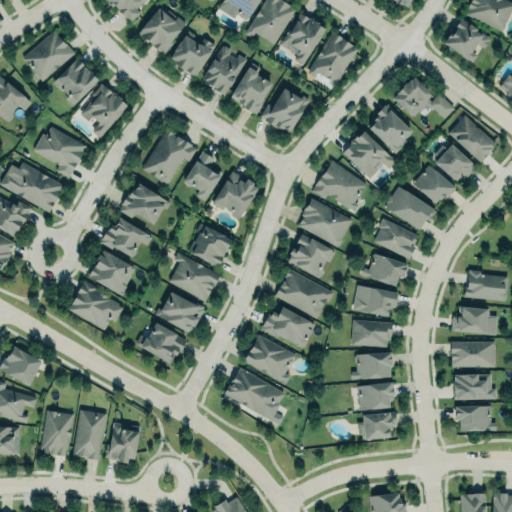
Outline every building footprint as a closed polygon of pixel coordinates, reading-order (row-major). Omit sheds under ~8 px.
[(101,0),(109,8),(112,5),(127,22),(139,12),(134,8),(142,0),(101,0)] [(215,8),(220,0),(258,0),(245,20),(239,18),(236,16),(237,14),(235,13),(232,19),(215,8)] [(281,0),(294,8),(272,43),(254,31),(250,37),(242,32),(262,0),(281,0)] [(511,1),(508,0),(467,0),(462,13),(500,30),(509,9),(511,10),(511,1)] [(161,53),(185,23),(160,3),(136,33),(161,53)] [(295,53),(291,59),(301,64),(323,28),(298,13),(280,43),(295,53)] [(475,43),(482,47),(489,37),(459,17),(442,43),(470,62),(476,54),(470,51),(475,43)] [(20,57),(51,29),(72,52),(40,80),(20,57)] [(196,75),(213,43),(198,35),(198,36),(185,29),(168,60),(196,75)] [(356,47),(334,83),(315,71),(312,76),(305,71),(331,31),(356,47)] [(243,58),(228,51),(230,48),(220,43),(200,81),(224,94),(243,58)] [(50,79),(71,103),(97,81),(76,56),(50,79)] [(254,113),(262,101),(260,100),(270,83),(268,79),(256,72),(259,66),(250,61),(246,66),(228,96),(237,101),(236,103),(245,110),(254,113)] [(452,105),(443,115),(431,104),(429,106),(425,102),(418,110),(416,108),(412,113),(409,113),(407,110),(390,93),(411,72),(427,88),(427,94),(426,95),(430,99),(438,91),(452,105)] [(511,97),(511,74),(511,76),(507,73),(497,86),(511,97)] [(0,76),(30,101),(23,110),(16,106),(10,113),(11,114),(11,116),(9,119),(7,121),(5,122),(0,118),(0,76)] [(77,113),(91,96),(89,94),(99,83),(124,105),(98,135),(92,130),(98,123),(90,115),(85,120),(77,113)] [(287,132),(309,99),(300,94),(298,98),(282,87),(271,105),(266,102),(258,115),(263,118),(262,120),(267,124),(278,129),(279,128),(281,129),(287,132)] [(367,123),(393,149),(399,144),(396,141),(403,134),(405,134),(408,130),(408,128),(409,127),(394,111),(395,109),(386,100),(384,102),(382,101),(374,109),(375,111),(371,115),(373,117),(367,123)] [(447,129),(479,158),(494,141),(477,124),(475,126),(473,123),(474,121),(463,111),(447,129)] [(67,175),(84,144),(49,124),(44,133),(41,131),(31,149),(57,163),(54,168),(67,175)] [(140,166),(165,126),(195,147),(188,160),(179,162),(165,184),(141,168),(140,166)] [(340,153),(369,176),(381,162),(386,167),(394,158),(359,130),(340,153)] [(433,158),(454,177),(461,170),(465,174),(475,164),(449,140),(444,145),(441,142),(433,150),(436,154),(433,158)] [(182,177),(183,184),(196,189),(192,195),(203,201),(220,171),(209,164),(213,157),(201,149),(182,177)] [(331,157),(310,187),(322,196),(326,191),(352,209),(357,202),(352,199),(365,180),(331,157)] [(0,183),(48,210),(64,183),(21,159),(16,167),(21,170),(17,177),(4,170),(0,178),(0,183)] [(411,179),(433,199),(441,191),(444,194),(453,183),(427,160),(411,179)] [(230,169),(209,202),(221,209),(223,205),(230,209),(230,214),(236,218),(256,186),(251,183),(253,180),(245,175),(244,177),(230,169)] [(118,210),(130,217),(132,213),(153,224),(166,200),(133,181),(118,210)] [(436,206),(393,186),(382,209),(419,226),(423,218),(429,221),(436,206)] [(0,228),(13,236),(28,209),(0,194),(0,228)] [(351,218),(309,197),(295,224),(336,246),(351,218)] [(146,231),(145,232),(150,235),(145,244),(138,239),(134,247),(135,250),(133,254),(129,254),(112,244),(111,247),(99,241),(101,238),(99,237),(106,225),(107,226),(110,222),(111,222),(115,216),(116,217),(118,215),(146,231)] [(371,242),(408,256),(417,233),(381,218),(371,242)] [(187,249),(216,263),(229,237),(198,221),(194,229),(197,231),(187,249)] [(299,230),(330,246),(330,247),(334,249),(328,259),(325,258),(321,265),(322,266),(323,270),(320,273),(317,274),(286,259),(290,252),(288,251),(291,246),(294,247),(297,242),(294,241),(299,230)] [(0,234),(0,264),(4,258),(5,259),(7,256),(5,255),(7,255),(9,250),(8,250),(9,246),(12,241),(0,234)] [(101,247),(107,249),(130,263),(134,266),(120,293),(86,275),(89,267),(94,257),(98,251),(101,247)] [(219,273),(203,301),(166,280),(177,260),(172,257),(176,249),(219,273)] [(393,283),(397,271),(401,273),(405,259),(372,249),(367,266),(362,264),(359,272),(393,283)] [(462,295),(504,300),(507,274),(480,271),(480,268),(467,266),(465,284),(463,284),(462,295)] [(273,297),(317,316),(330,288),(285,269),(273,297)] [(66,309),(103,328),(108,318),(114,321),(123,303),(81,281),(66,309)] [(356,282),(351,306),(386,313),(387,306),(390,307),(391,302),(393,303),(396,289),(356,282)] [(169,289),(187,298),(188,297),(203,305),(202,306),(203,308),(197,319),(195,318),(189,331),(153,312),(156,306),(160,308),(169,289)] [(451,313),(449,328),(494,333),(496,314),(487,313),(488,309),(485,308),(486,306),(460,303),(460,304),(457,303),(457,308),(459,310),(459,312),(460,312),(460,314),(456,313),(455,314),(451,313)] [(260,327),(301,347),(313,322),(280,306),(276,313),(269,309),(260,327)] [(384,344),(349,342),(351,317),(391,319),(390,334),(388,334),(388,337),(385,337),(384,344)] [(134,342),(170,362),(186,338),(155,319),(151,323),(148,326),(145,324),(139,332),(134,342)] [(257,332),(295,352),(284,371),(289,374),(285,382),(241,359),(257,332)] [(493,365),(492,340),(448,341),(449,366),(493,365)] [(40,358),(12,342),(8,349),(7,348),(3,355),(2,355),(0,358),(0,368),(27,383),(28,380),(30,380),(32,376),(31,374),(40,358)] [(354,352),(365,351),(365,350),(389,349),(390,362),(388,362),(389,375),(350,377),(350,369),(355,369),(355,360),(354,360),(353,354),(354,353),(354,352)] [(238,364),(223,391),(269,418),(274,410),(269,407),(272,400),(276,402),(283,390),(238,364)] [(489,388),(489,373),(451,374),(452,399),(494,397),(494,387),(489,388)] [(0,379),(4,381),(3,386),(35,395),(32,406),(22,403),(20,412),(27,414),(25,421),(0,414),(0,379)] [(355,384),(358,408),(388,404),(387,398),(392,397),(392,392),(393,392),(392,384),(391,384),(390,379),(367,382),(355,384)] [(453,403),(453,417),(457,417),(457,421),(458,421),(458,428),(494,428),(494,420),(489,420),(489,411),(490,411),(489,405),(488,404),(488,403),(477,403),(453,403)] [(77,407),(105,411),(96,460),(83,458),(83,457),(69,455),(77,407)] [(45,408),(52,408),(63,411),(73,413),(65,455),(40,451),(41,448),(38,448),(45,408)] [(360,411),(361,420),(356,420),(356,425),(357,432),(360,432),(361,435),(363,436),(388,434),(387,424),(386,425),(386,423),(391,422),(390,424),(395,423),(394,409),(388,410),(388,409),(375,410),(360,411)] [(102,457),(135,461),(138,426),(120,423),(120,421),(110,419),(107,443),(103,442),(102,457)] [(0,423),(4,423),(4,433),(8,433),(8,452),(0,452),(0,423)] [(397,489),(398,495),(400,495),(400,501),(404,500),(404,511),(369,511),(367,493),(397,489)] [(457,511),(457,492),(479,489),(479,498),(483,504),(483,511),(457,511)] [(491,490),(498,490),(498,489),(505,490),(505,492),(511,492),(511,511),(488,511),(489,510),(490,510),(491,490)] [(223,496),(213,504),(215,506),(211,509),(212,511),(245,511),(235,495),(226,501),(223,496)]
